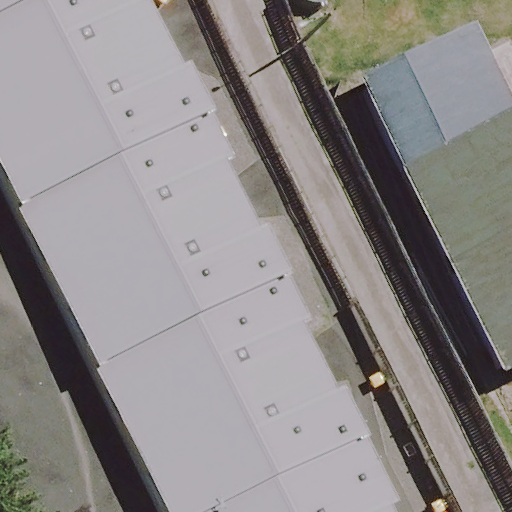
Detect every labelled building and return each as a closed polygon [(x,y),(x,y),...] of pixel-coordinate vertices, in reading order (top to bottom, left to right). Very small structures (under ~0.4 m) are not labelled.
[(0,218),(8,235),(193,137),(127,0),(63,0),(0,33),(0,218)] [(0,0),(0,33),(63,0),(0,0)] [(461,43),(342,97),(383,188),(375,191),(470,400),(511,380),(511,121),(500,128),(461,43)] [(81,387),(271,300),(193,137),(8,235),(81,387)] [(140,511),(236,511),(347,460),(271,300),(81,387),(140,511)] [(372,511),(347,460),(236,511),(372,511)]
